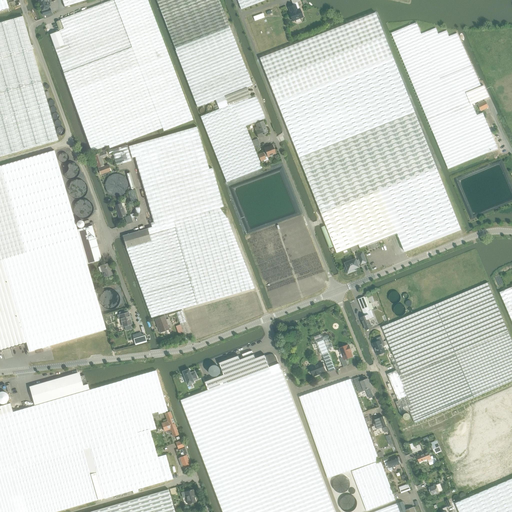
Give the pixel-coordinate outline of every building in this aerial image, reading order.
[(0,0),(0,11),(9,9),(6,0),(0,0)] [(51,2),(50,0),(44,0),(39,2),(43,16),(51,13),(49,7),(50,7),(49,3),(51,2)] [(164,131),(192,120),(172,68),(173,68),(160,34),(147,0),(114,0),(113,0),(112,0),(99,5),(60,20),(63,28),(63,29),(59,31),(64,46),(55,49),(74,103),(91,152),(107,146),(109,149),(163,128),(164,131)] [(61,0),(64,9),(93,0),(61,0)] [(197,108),(215,101),(247,88),(252,86),(241,56),(224,13),(219,0),(156,0),(174,46),(174,49),(197,108)] [(237,0),(241,10),(266,0),(237,0)] [(297,10),(295,5),(288,8),(290,13),(289,13),(291,17),(290,18),(291,20),(292,20),(292,21),(302,17),(299,10),(297,10)] [(376,13),(260,58),(321,213),(380,190),(398,234),(405,252),(461,230),(376,13)] [(23,17),(0,23),(0,155),(58,139),(41,81),(23,17)] [(473,105),(472,105),(468,92),(481,87),(472,68),(456,34),(449,37),(446,31),(438,34),(435,28),(421,34),(416,23),(391,33),(428,121),(448,169),(498,149),(492,134),(483,113),(479,114),(477,115),(475,112),(473,105)] [(59,31),(50,35),(55,49),(64,46),(59,31)] [(476,103),(478,102),(482,100),(487,98),(489,97),(484,86),(481,87),(468,92),(472,105),(476,103)] [(215,101),(219,110),(250,97),(247,88),(215,101)] [(254,147),(251,141),(246,127),(265,119),(257,98),(254,96),(250,97),(219,110),(200,117),(226,183),(262,168),(255,150),(254,147)] [(57,106),(57,104),(56,103),(55,102),(54,102),(53,102),(52,102),(50,103),(49,104),(49,106),(49,107),(50,108),(51,109),(53,110),(54,110),(55,109),(56,109),(57,107),(57,106)] [(479,105),(478,105),(481,111),(488,108),(485,102),(483,103),(479,105)] [(61,117),(61,115),(60,115),(60,114),(58,113),(57,113),(56,113),(55,113),(54,114),(53,115),(53,116),(53,117),(53,118),(54,119),(55,120),(57,121),(58,121),(60,120),(61,118),(61,117)] [(264,135),(268,134),(263,122),(256,125),(257,128),(254,129),(258,139),(264,137),(264,136),(265,135),(264,135)] [(151,241),(126,248),(127,250),(134,270),(151,318),(179,310),(185,308),(220,298),(254,288),(234,237),(226,218),(219,208),(223,207),(212,168),(209,169),(195,126),(182,130),(179,131),(151,139),(128,145),(131,158),(135,157),(150,212),(152,218),(153,222),(151,223),(152,228),(147,229),(151,241)] [(65,132),(65,131),(65,130),(64,129),(62,128),(61,127),(59,128),(58,129),(57,130),(57,132),(57,133),(58,134),(59,135),(60,135),(61,135),(63,135),(64,134),(65,133),(65,132)] [(257,139),(251,141),(254,147),(259,145),(259,144),(257,139)] [(276,153),(274,149),(275,148),(273,146),(272,145),(264,149),(265,152),(258,155),(260,162),(266,159),(265,157),(267,157),(267,158),(270,156),(276,153)] [(127,146),(108,151),(109,154),(113,153),(116,166),(131,162),(127,146)] [(106,152),(106,150),(101,151),(102,153),(94,156),(98,168),(103,166),(101,158),(107,156),(105,152),(106,152)] [(106,329),(87,264),(77,230),(54,151),(0,166),(0,352),(2,352),(1,350),(26,343),(29,352),(106,329)] [(61,175),(71,179),(72,176),(75,178),(80,166),(67,161),(61,175)] [(108,166),(99,169),(100,175),(110,171),(108,166)] [(131,172),(127,173),(131,189),(135,188),(131,172)] [(125,185),(125,182),(124,181),(123,179),(122,177),(120,176),(119,175),(117,175),(115,175),(113,175),(111,175),(109,176),(107,178),(106,179),(105,181),(105,183),(105,185),(105,187),(106,188),(106,190),(107,191),(109,193),(111,194),(112,194),(115,195),(117,194),(119,194),(121,193),(122,192),(123,190),(124,189),(125,187),(125,185)] [(134,190),(128,191),(131,203),(137,201),(134,190)] [(378,241),(398,234),(380,190),(321,213),(337,253),(359,244),(360,248),(367,246),(369,250),(380,245),(378,241)] [(125,216),(124,214),(122,207),(124,206),(123,203),(121,204),(114,206),(119,218),(125,216)] [(87,264),(102,260),(92,225),(77,230),(87,264)] [(147,229),(123,236),(126,248),(151,241),(147,229)] [(361,264),(366,262),(362,252),(357,254),(359,260),(356,261),(356,259),(345,263),(347,267),(345,268),(347,274),(356,270),(355,268),(359,267),(358,264),(361,263),(361,264)] [(100,266),(104,278),(113,275),(109,264),(100,266)] [(124,297),(124,294),(124,292),(123,290),(121,288),(120,286),(118,285),(116,285),(115,284),(112,284),(109,284),(107,285),(105,286),(103,287),(102,288),(100,291),(99,293),(99,296),(99,299),(100,301),(101,303),(102,305),(104,307),(107,308),(109,309),(111,309),(114,309),(117,308),(119,307),(121,306),(122,304),(123,302),(124,299),(124,297)] [(511,287),(500,293),(511,321),(511,287)] [(400,298),(400,296),(399,295),(398,293),(396,293),(395,293),(394,293),(392,294),(391,295),(391,296),(390,298),(390,300),(391,301),(393,303),(395,303),(397,303),(398,302),(399,302),(399,301),(400,300),(400,298)] [(364,297),(358,299),(363,313),(365,316),(361,318),(366,330),(371,328),(371,327),(368,320),(374,318),(371,310),(373,309),(371,303),(369,304),(367,297),(365,297),(364,298),(364,297)] [(406,311),(406,310),(405,308),(404,307),(404,306),(403,306),(401,305),(399,306),(398,306),(397,307),(396,308),(396,309),(396,310),(396,312),(397,314),(398,315),(400,315),(402,315),(403,315),(404,314),(405,312),(406,311)] [(119,315),(116,316),(118,319),(120,318),(123,327),(124,326),(125,331),(129,330),(131,329),(131,328),(130,325),(131,324),(128,313),(128,312),(127,313),(126,310),(118,313),(119,315)] [(182,310),(176,313),(184,335),(190,333),(182,310)] [(164,316),(155,320),(158,328),(160,332),(169,329),(167,325),(170,324),(168,319),(165,320),(164,316)] [(322,334),(314,337),(320,352),(318,354),(318,356),(320,358),(323,358),(329,372),(335,370),(334,367),(327,349),(323,337),(322,334)] [(328,334),(323,337),(327,349),(332,346),(328,334)] [(136,338),(133,339),(135,345),(147,342),(145,336),(139,337),(136,338)] [(385,352),(383,347),(385,346),(381,337),(376,339),(378,342),(372,344),(377,355),(379,354),(380,355),(382,354),(383,353),(385,352)] [(340,359),(343,367),(347,365),(345,360),(352,357),(350,352),(351,352),(349,346),(347,346),(347,345),(339,348),(340,349),(339,350),(339,351),(340,354),(341,354),(342,354),(343,357),(340,359)] [(211,379),(205,382),(208,390),(278,364),(275,357),(274,356),(274,355),(272,355),(270,355),(265,356),(265,355),(260,357),(259,357),(255,358),(254,354),(240,360),(238,356),(219,363),(224,375),(217,377),(211,379)] [(184,399),(181,400),(182,403),(201,453),(223,511),(334,511),(317,465),(291,397),(288,389),(281,370),(280,367),(279,363),(278,364),(208,390),(184,399)] [(318,374),(325,371),(322,363),(310,368),(310,370),(309,370),(309,372),(310,374),(311,374),(312,374),(313,376),(314,375),(314,377),(319,375),(318,374)] [(189,369),(183,372),(185,376),(184,377),(185,380),(188,379),(189,383),(194,381),(198,379),(195,372),(191,373),(189,369)] [(0,511),(55,511),(173,479),(166,455),(157,457),(150,431),(156,429),(152,414),(158,412),(158,414),(168,411),(156,370),(122,380),(89,390),(88,384),(83,385),(82,384),(80,376),(79,372),(77,373),(53,380),(29,387),(34,406),(13,412),(10,403),(0,406),(0,511)] [(359,378),(354,379),(356,386),(359,392),(364,390),(366,390),(369,399),(373,397),(370,388),(371,388),(368,379),(365,379),(364,377),(359,378)] [(350,378),(299,396),(327,479),(349,471),(379,460),(372,442),(362,413),(350,378)] [(0,404),(6,403),(6,402),(9,401),(6,390),(0,391),(0,404)] [(164,423),(162,423),(163,427),(174,423),(170,412),(165,414),(167,419),(163,421),(164,423)] [(372,430),(369,431),(371,435),(375,434),(373,430),(386,426),(383,417),(374,420),(375,423),(373,424),(374,426),(371,427),(372,430)] [(173,436),(178,434),(174,423),(163,427),(165,431),(166,431),(166,432),(168,431),(168,434),(171,432),(173,436)] [(437,440),(431,443),(435,454),(441,451),(437,440)] [(436,462),(435,458),(431,459),(428,452),(416,457),(419,462),(427,459),(429,465),(436,462)] [(183,466),(184,469),(190,466),(186,456),(178,459),(181,467),(183,466)] [(398,459),(398,458),(397,458),(389,461),(388,458),(383,460),(385,465),(384,466),(386,469),(388,469),(389,469),(396,467),(395,466),(400,464),(399,461),(399,460),(398,459)] [(366,511),(380,506),(395,500),(380,461),(357,470),(352,471),(366,511)] [(511,511),(511,478),(456,503),(459,511),(511,511)] [(408,484),(399,487),(401,493),(410,490),(408,484)] [(442,491),(440,484),(436,485),(435,484),(432,485),(432,486),(428,488),(431,495),(442,491)] [(189,490),(181,493),(182,496),(184,497),(185,497),(187,504),(195,502),(193,495),(194,494),(193,489),(191,490),(190,489),(189,490)] [(174,511),(169,490),(111,507),(92,511),(174,511)] [(402,501),(397,503),(400,511),(414,511),(413,507),(405,510),(402,501)] [(399,511),(397,503),(373,511),(399,511)]
